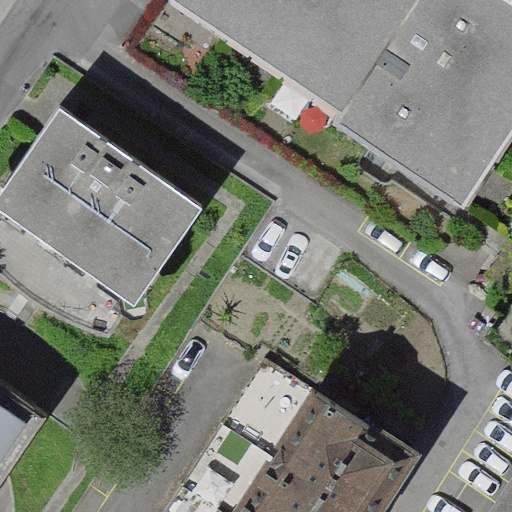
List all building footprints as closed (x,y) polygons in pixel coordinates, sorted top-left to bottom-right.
[(511,5),(504,0),(188,0),(348,105),(331,131),(461,217),(511,139),(511,5)] [(70,99),(1,199),(143,296),(212,196),(70,99)] [(109,342),(143,296),(1,199),(0,200),(0,274),(21,294),(57,318),(109,342)] [(0,358),(0,483),(60,401),(0,358)] [(378,511),(431,433),(353,381),(266,511),(378,511)] [(511,511),(511,486),(495,511),(511,511)]
